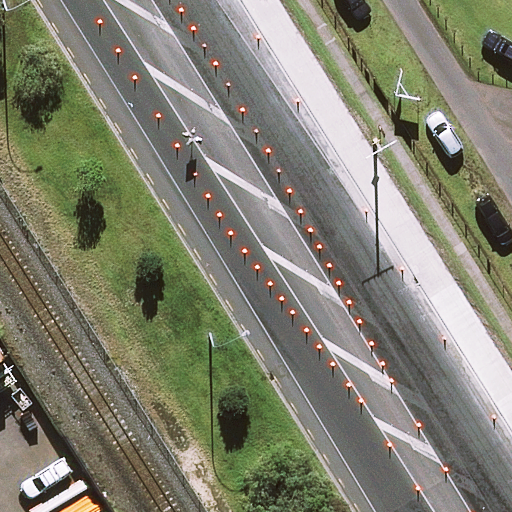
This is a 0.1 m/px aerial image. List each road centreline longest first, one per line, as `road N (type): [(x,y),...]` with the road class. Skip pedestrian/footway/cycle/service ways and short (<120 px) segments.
road 1 (secondary): [(409,511),(88,0)]
road 2 (secondary): [(197,0),(511,500)]
